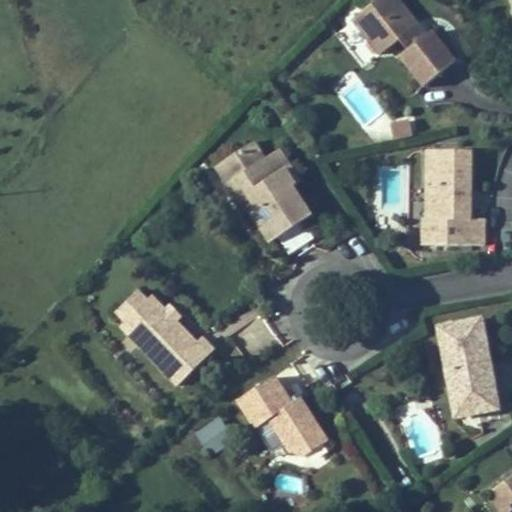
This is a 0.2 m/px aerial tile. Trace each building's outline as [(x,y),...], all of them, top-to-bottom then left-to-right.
[(418,25),(398,0),(378,0),(352,20),(367,39),(378,30),(392,47),(401,40),(409,50),(400,57),(424,88),(456,63),(431,32),(427,36),(423,31),(418,35),(414,29),(418,25)] [(423,31),(418,25),(414,29),(418,35),(423,31)] [(392,47),(378,30),(367,39),(380,56),(392,47)] [(363,124),(383,109),(351,68),(332,83),(363,124)] [(411,120),(392,124),(395,141),(415,136),(411,120)] [(276,175),(266,160),(254,142),(225,161),(237,179),(230,183),(245,204),(258,196),(264,205),(251,214),(270,244),(292,230),(312,217),(293,187),(301,182),(290,166),(276,175)] [(290,166),(280,151),(266,160),(276,175),(290,166)] [(441,246),(484,246),(484,220),(471,220),(470,198),(466,198),(466,191),(471,191),(471,178),(471,151),(427,151),(427,219),(441,220),(441,246)] [(237,179),(225,161),(215,168),(227,185),(230,183),(237,179)] [(511,199),(511,176),(498,176),(497,199),(511,199)] [(264,205),(258,196),(245,204),(251,214),(264,205)] [(423,246),(441,246),(441,220),(427,219),(423,219),(423,246)] [(307,228),(281,238),(287,253),(313,243),(307,228)] [(118,313),(127,322),(147,302),(138,294),(118,313)] [(121,327),(178,386),(214,352),(202,340),(197,344),(175,321),(171,325),(162,316),(166,312),(152,297),(147,302),(127,322),(121,327)] [(162,316),(171,325),(175,321),(180,317),(171,308),(166,312),(162,316)] [(482,319),(438,328),(456,419),(499,411),(491,365),(487,347),(480,348),(478,339),(486,338),(482,319)] [(486,338),(478,339),(480,348),(487,347),(486,338)] [(329,443),(301,399),(292,404),(275,377),(238,401),(255,429),(269,420),(290,453),(306,457),(329,443)] [(194,433),(211,455),(235,438),(219,416),(194,433)] [(511,511),(511,477),(488,495),(500,511),(511,511)]
